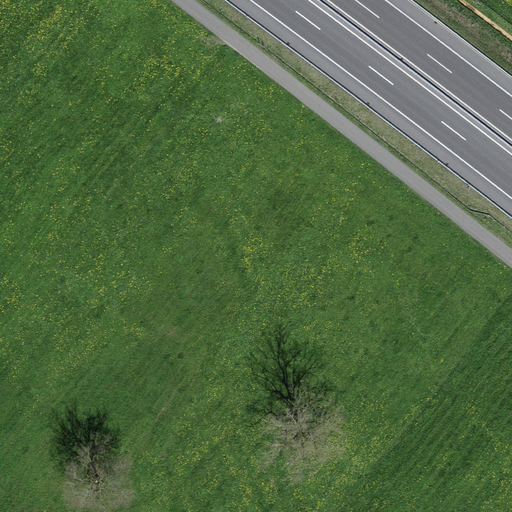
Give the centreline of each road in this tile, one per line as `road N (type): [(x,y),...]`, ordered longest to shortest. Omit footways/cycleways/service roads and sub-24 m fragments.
road 1 (unclassified): [(182,0),(511,259)]
road 2 (motorway): [(275,0),(511,174)]
road 3 (motorway): [(511,118),(357,0)]
